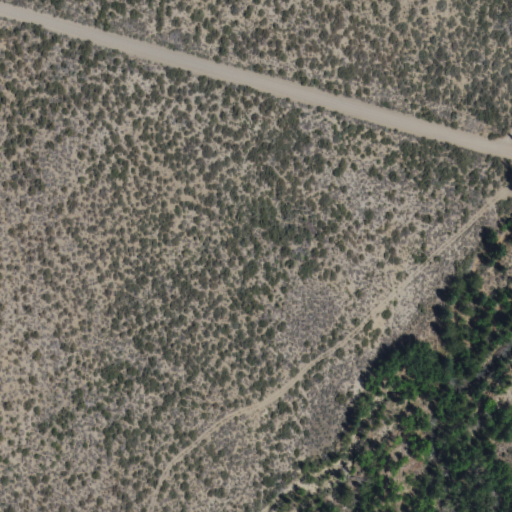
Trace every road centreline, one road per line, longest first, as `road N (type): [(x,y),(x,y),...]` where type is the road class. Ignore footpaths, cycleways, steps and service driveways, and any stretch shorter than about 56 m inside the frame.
road 1 (residential): [(511,155),(0,12)]
road 2 (track): [(145,511),(172,461),(336,345),(511,185)]
